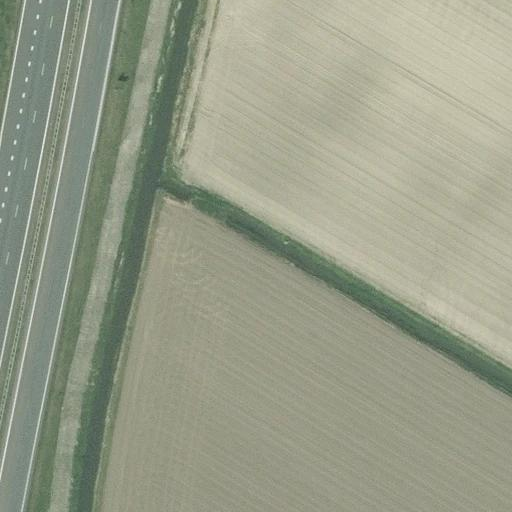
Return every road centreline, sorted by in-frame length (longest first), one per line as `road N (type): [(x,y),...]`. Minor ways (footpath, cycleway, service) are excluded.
road 1 (trunk): [(13,511),(104,0)]
road 2 (trunk): [(51,0),(0,286)]
